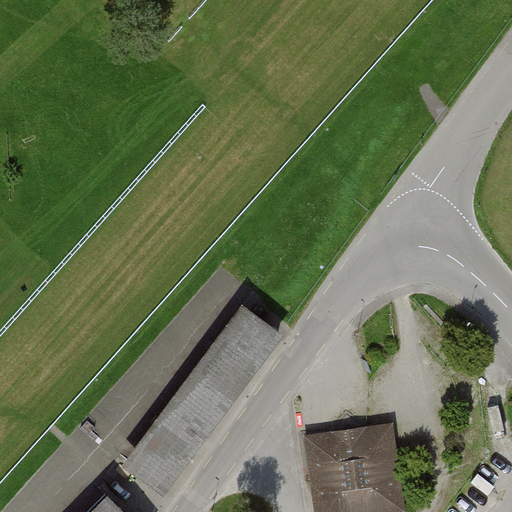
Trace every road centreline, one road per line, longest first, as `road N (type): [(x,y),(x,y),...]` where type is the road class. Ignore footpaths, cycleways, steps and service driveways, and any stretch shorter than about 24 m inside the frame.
road 1 (unclassified): [(187,511),(350,293),(411,245)]
road 2 (unclassified): [(411,245),(446,166),(511,69)]
road 3 (secondary): [(411,245),(444,252),(511,313)]
